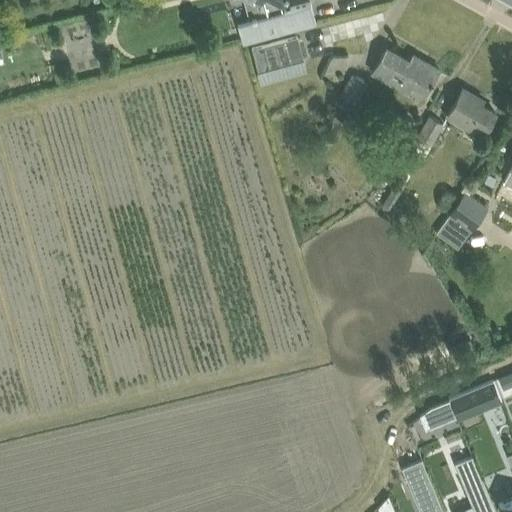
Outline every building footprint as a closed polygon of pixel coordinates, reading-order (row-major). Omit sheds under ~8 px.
[(252,17),(237,22),(242,42),(316,22),(310,2),(284,9),(282,2),(282,0),(258,0),(261,1),(265,14),(256,16),(256,15),(252,16),(252,17)] [(304,58),(297,35),(252,47),(258,70),(304,58)] [(387,46),(377,64),(373,71),(408,92),(413,84),(426,91),(439,69),(425,60),(422,67),(387,46)] [(341,94),(356,102),(367,81),(352,73),(341,94)] [(463,87),(453,104),(447,114),(482,134),(495,112),(475,100),(478,96),(463,87)] [(429,114),(417,136),(431,144),(443,122),(429,114)] [(449,211),(435,230),(457,246),(471,227),(472,228),(487,206),(464,190),(448,211),(449,211)] [(511,377),(509,370),(499,374),(503,385),(511,381),(511,377)] [(493,379),(449,397),(449,398),(457,416),(458,419),(502,401),(493,379)] [(431,405),(419,414),(425,428),(457,416),(449,398),(431,405)] [(496,511),(473,454),(454,461),(472,504),(475,511),(496,511)] [(444,511),(422,457),(402,465),(420,511),(444,511)] [(511,511),(511,496),(498,502),(502,511),(511,511)]
